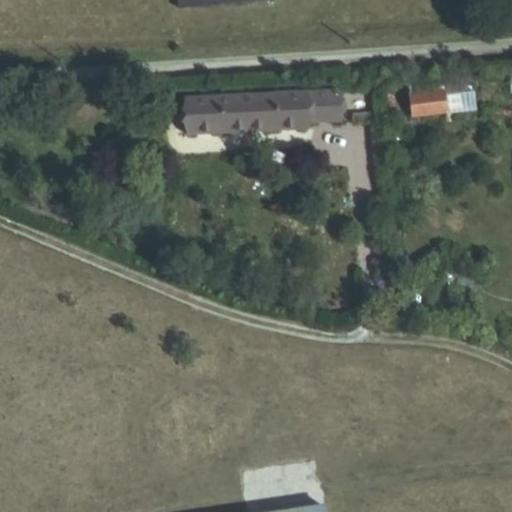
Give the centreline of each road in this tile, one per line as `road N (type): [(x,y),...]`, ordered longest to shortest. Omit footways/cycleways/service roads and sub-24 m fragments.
road 1 (track): [(511,372),(472,350),(412,334),(247,323),(0,227)]
road 2 (unclassified): [(0,84),(511,48)]
